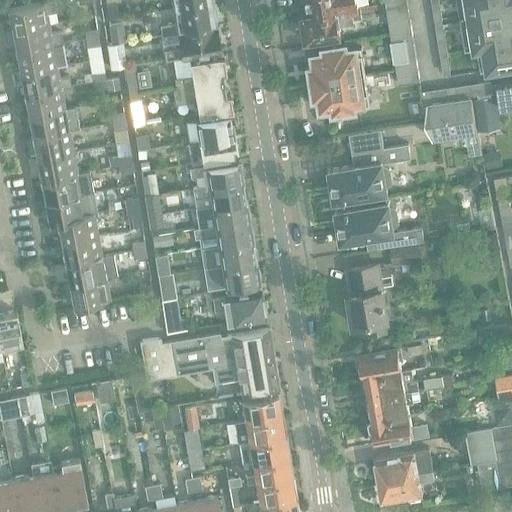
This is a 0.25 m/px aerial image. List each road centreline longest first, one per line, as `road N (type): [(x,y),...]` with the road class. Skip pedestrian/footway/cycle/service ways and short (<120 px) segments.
road 1 (residential): [(241,0),(325,511)]
road 2 (residential): [(5,257),(35,338),(65,345),(155,324)]
